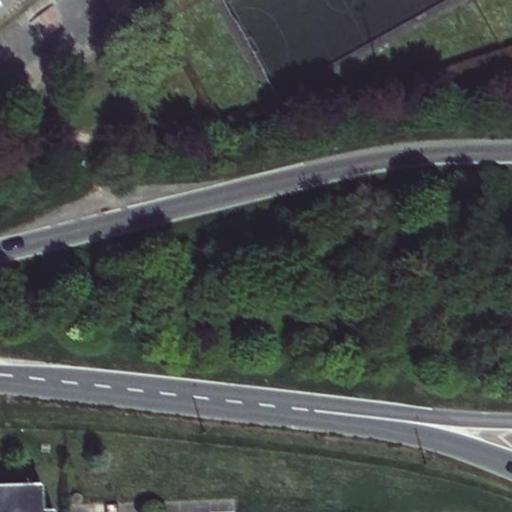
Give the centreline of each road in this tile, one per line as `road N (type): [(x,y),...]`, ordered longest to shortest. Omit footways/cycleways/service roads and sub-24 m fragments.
road 1 (primary): [(511,151),(384,158),(0,252)]
road 2 (primary): [(0,383),(416,436),(511,464)]
road 3 (primary): [(0,378),(511,424)]
